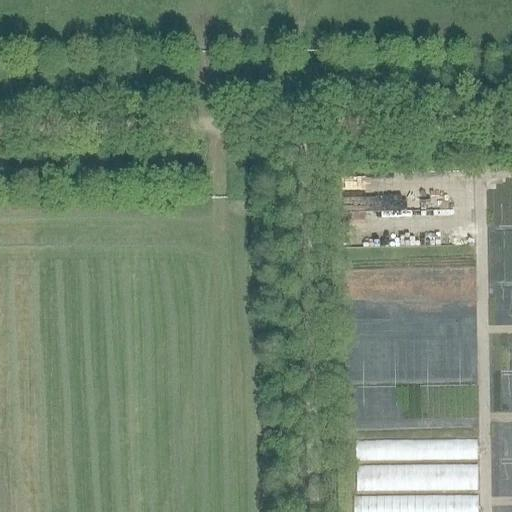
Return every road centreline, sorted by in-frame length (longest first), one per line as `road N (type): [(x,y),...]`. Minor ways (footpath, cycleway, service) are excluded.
road 1 (track): [(311,511),(301,124)]
road 2 (track): [(301,124),(0,128)]
road 3 (track): [(511,121),(301,124)]
